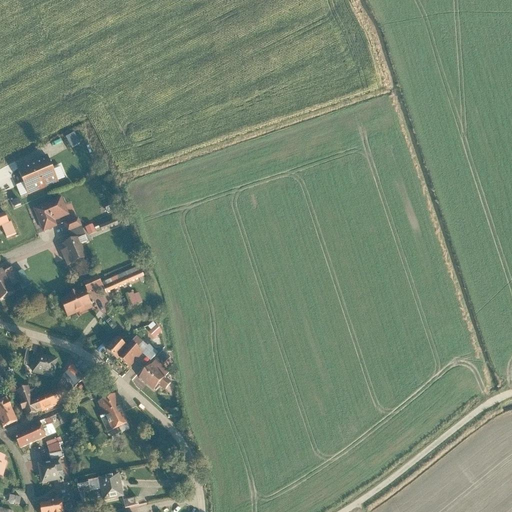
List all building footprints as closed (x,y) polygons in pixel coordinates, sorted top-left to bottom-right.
[(74,147),(82,143),(76,132),(68,137),(74,147)] [(49,155),(18,166),(28,195),(60,183),(49,155)] [(70,216),(62,197),(33,209),(44,234),(59,228),(56,222),(70,216)] [(0,230),(4,229),(8,239),(18,235),(13,224),(9,225),(6,215),(0,217),(0,230)] [(82,227),(78,220),(67,225),(71,233),(82,227)] [(102,231),(117,226),(115,220),(100,225),(102,231)] [(71,233),(67,234),(71,243),(78,240),(86,237),(82,227),(71,233)] [(97,233),(93,227),(88,230),(91,236),(97,233)] [(68,268),(87,259),(78,240),(71,243),(66,246),(68,252),(62,255),(68,268)] [(108,297),(148,280),(142,266),(102,283),(104,288),(108,297)] [(13,273),(10,267),(3,271),(7,277),(13,273)] [(3,271),(0,272),(0,300),(1,302),(16,293),(7,277),(3,271)] [(99,278),(84,284),(89,294),(104,288),(102,283),(99,278)] [(68,320),(93,309),(85,291),(78,294),(77,291),(71,294),(72,296),(60,302),(68,320)] [(140,291),(129,295),(133,306),(144,302),(140,291)] [(163,334),(158,328),(150,335),(155,341),(163,334)] [(130,372),(144,357),(138,352),(144,344),(137,338),(127,350),(118,360),(130,372)] [(127,350),(115,339),(104,351),(116,362),(118,360),(127,350)] [(34,352),(26,351),(25,364),(33,365),(34,352)] [(171,358),(164,352),(158,359),(165,365),(171,358)] [(55,380),(59,361),(37,356),(33,376),(55,380)] [(172,376),(156,363),(142,381),(156,393),(159,389),(166,395),(174,385),(168,380),(172,376)] [(66,378),(75,388),(85,379),(73,367),(69,370),(72,373),(66,378)] [(100,383),(91,374),(86,380),(95,388),(100,383)] [(28,388),(16,392),(25,421),(45,413),(40,400),(37,392),(30,394),(28,388)] [(71,401),(66,389),(40,400),(45,413),(71,401)] [(125,410),(118,395),(99,404),(105,417),(99,420),(107,437),(124,429),(126,432),(131,430),(122,411),(125,410)] [(7,399),(0,401),(0,419),(4,428),(17,422),(7,399)] [(21,450),(46,437),(40,424),(14,437),(21,450)] [(62,454),(51,456),(52,463),(63,461),(62,454)] [(0,478),(4,479),(8,462),(3,461),(4,458),(0,456),(0,478)] [(66,481),(63,461),(52,463),(38,465),(42,485),(66,481)] [(125,498),(121,476),(98,481),(103,503),(125,498)] [(70,502),(69,491),(57,492),(58,500),(64,499),(65,503),(70,502)] [(22,498),(8,495),(7,503),(20,506),(22,498)] [(54,505),(43,505),(42,511),(64,511),(65,503),(64,501),(53,501),(54,505)]
